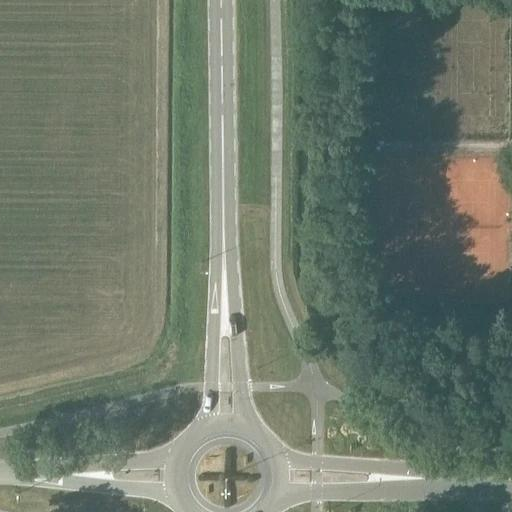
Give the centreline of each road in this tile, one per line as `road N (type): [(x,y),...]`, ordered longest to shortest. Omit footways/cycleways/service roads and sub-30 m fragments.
road 1 (primary): [(223,238),(220,0)]
road 2 (primary): [(246,428),(231,249),(223,238)]
road 3 (primary): [(223,238),(205,428)]
road 4 (tertiary): [(273,499),(438,491),(452,480)]
road 5 (tertiary): [(452,480),(440,470),(274,455)]
road 6 (unclassified): [(178,453),(44,465),(32,473)]
road 7 (unclassified): [(32,473),(177,500)]
